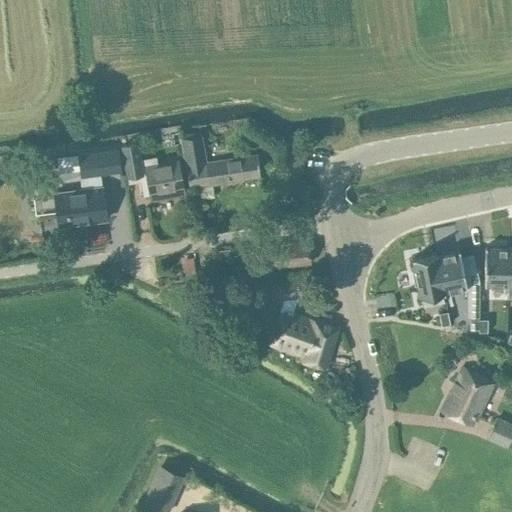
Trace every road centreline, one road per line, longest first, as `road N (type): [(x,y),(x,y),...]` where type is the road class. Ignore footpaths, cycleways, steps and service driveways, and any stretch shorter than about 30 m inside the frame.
road 1 (unclassified): [(0,274),(337,219)]
road 2 (tertiary): [(337,219),(333,183),(358,157),(511,132)]
road 3 (tertiary): [(373,457),(339,236)]
road 4 (residential): [(511,203),(339,236)]
